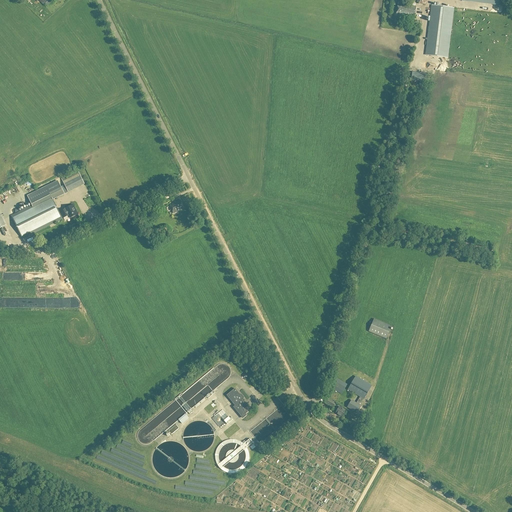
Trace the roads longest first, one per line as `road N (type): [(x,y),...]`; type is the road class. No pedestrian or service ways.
road 1 (unclassified): [(473,511),(319,419),(303,401),(189,177)]
road 2 (unclassified): [(0,251),(51,246),(189,177)]
road 3 (unclassified): [(189,177),(98,0)]
